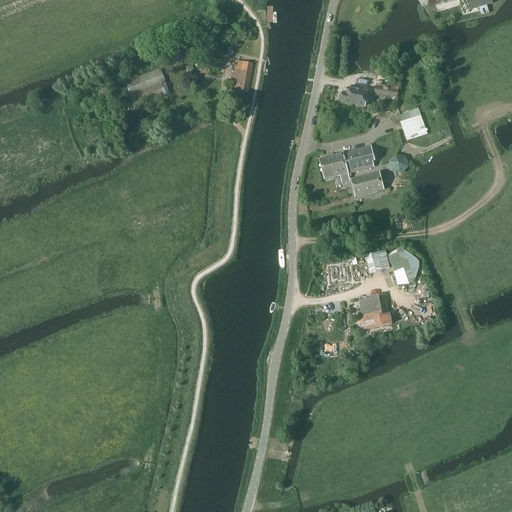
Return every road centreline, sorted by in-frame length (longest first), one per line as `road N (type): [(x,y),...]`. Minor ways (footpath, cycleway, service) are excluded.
road 1 (unclassified): [(246,511),(290,301),(295,181),(336,0)]
road 2 (track): [(420,311),(377,285),(290,301)]
